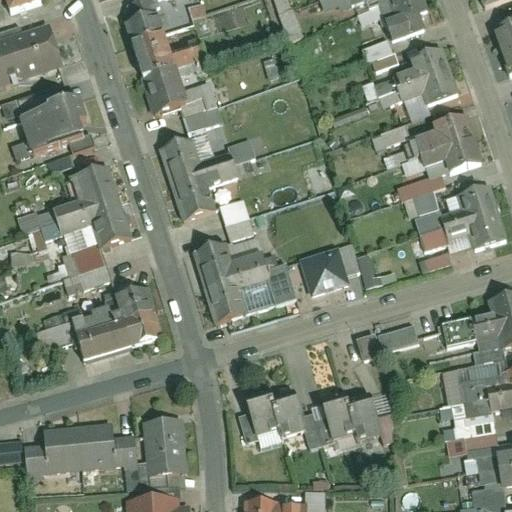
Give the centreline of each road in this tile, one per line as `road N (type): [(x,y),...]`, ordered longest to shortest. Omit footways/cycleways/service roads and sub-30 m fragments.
road 1 (residential): [(204,363),(83,0)]
road 2 (residential): [(204,363),(511,271)]
road 3 (residential): [(0,422),(204,363)]
road 4 (residential): [(511,166),(452,0)]
road 5 (residential): [(219,511),(204,363)]
